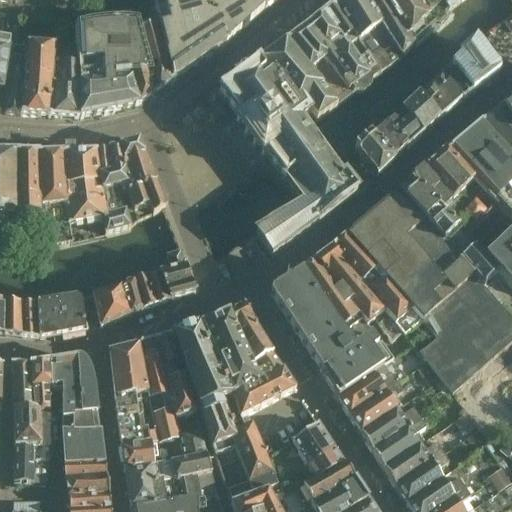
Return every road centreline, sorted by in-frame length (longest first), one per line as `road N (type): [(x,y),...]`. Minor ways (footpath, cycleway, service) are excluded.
road 1 (residential): [(0,135),(96,135),(148,122),(309,0)]
road 2 (residential): [(391,511),(250,289)]
road 3 (residential): [(5,499),(6,356)]
